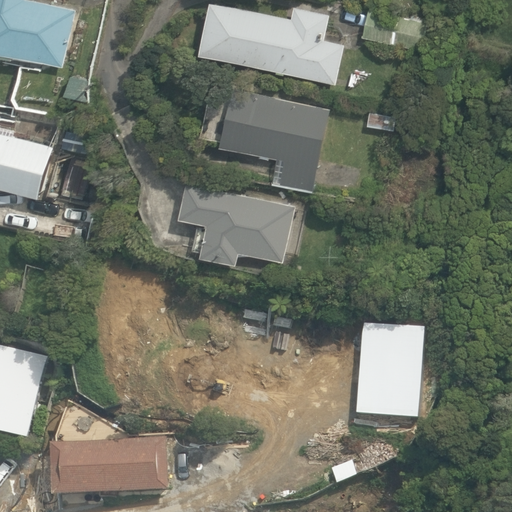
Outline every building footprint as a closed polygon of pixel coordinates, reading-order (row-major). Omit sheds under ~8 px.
[(0,0),(0,48),(6,50),(5,55),(15,58),(16,53),(65,65),(79,8),(45,0),(0,0)] [(295,17),(224,0),(214,0),(204,51),(279,68),(279,71),(287,72),(287,70),(339,82),(347,43),(327,38),(333,13),(298,5),(295,17)] [(371,7),(364,35),(407,45),(413,17),(371,7)] [(91,79),(73,74),(67,94),(86,99),(91,79)] [(316,191),(334,106),(234,85),(221,145),(262,153),(261,156),(271,158),(272,155),(280,157),(274,182),(316,191)] [(0,182),(43,194),(57,144),(0,128),(0,182)] [(95,163),(75,159),(67,196),(88,200),(95,163)] [(298,204),(192,180),(184,215),(202,219),(196,248),(205,250),(204,254),(240,262),(243,249),(286,259),(298,204)] [(241,303),(184,291),(164,384),(221,396),(241,303)] [(384,336),(346,328),(335,382),(373,390),(384,336)] [(0,433),(32,441),(49,357),(0,346),(0,433)] [(170,437),(55,443),(58,496),(173,490),(170,437)]
